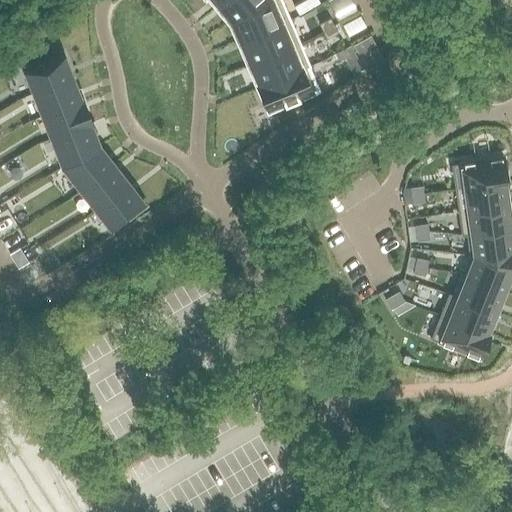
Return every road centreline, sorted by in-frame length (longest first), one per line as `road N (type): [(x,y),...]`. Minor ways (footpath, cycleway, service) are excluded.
road 1 (unclassified): [(392,511),(236,241)]
road 2 (residential): [(106,0),(101,20),(124,114),(148,144),(179,158)]
road 3 (residential): [(194,169),(201,65),(176,17),(157,0)]
